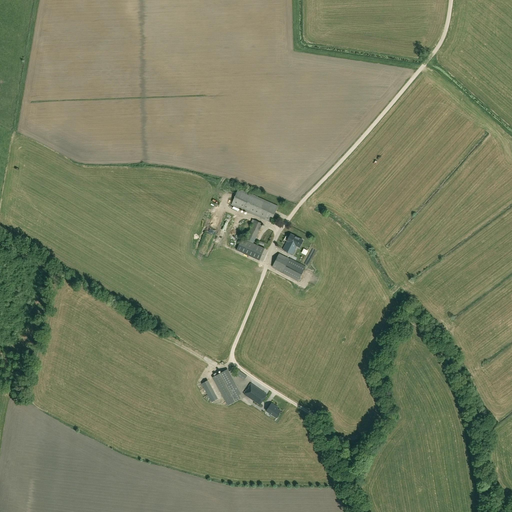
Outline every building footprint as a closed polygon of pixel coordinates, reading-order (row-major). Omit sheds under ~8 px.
[(278,206),(239,189),(231,205),(271,223),(278,206)] [(262,224),(255,220),(246,239),(254,242),(262,224)] [(283,250),(293,255),(297,246),(300,247),(303,240),(291,234),(289,237),(286,236),(284,239),(287,241),(283,250)] [(265,249),(242,238),(236,250),(259,261),(265,249)] [(279,254),(272,267),(283,272),(282,273),(298,281),(306,267),(290,258),(290,259),(279,254)] [(161,348),(166,352),(169,346),(164,343),(161,348)] [(167,363),(173,367),(177,363),(171,358),(167,363)] [(187,372),(186,376),(191,378),(193,375),(196,376),(198,372),(188,366),(185,371),(187,372)] [(241,394),(227,369),(217,375),(214,377),(213,377),(228,405),(241,398),(239,395),(241,394)] [(247,376),(239,371),(236,375),(244,380),(247,376)] [(208,381),(202,384),(211,402),(218,399),(208,381)] [(267,395),(251,383),(248,387),(249,388),(247,390),(244,394),(260,405),(267,395)] [(266,411),(276,418),(281,411),(275,407),(275,406),(271,403),(266,411)]
